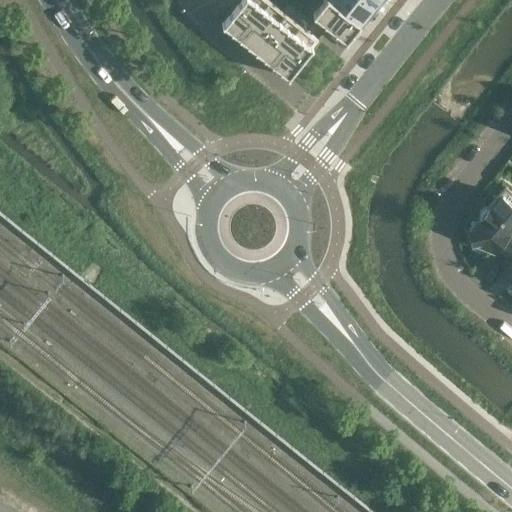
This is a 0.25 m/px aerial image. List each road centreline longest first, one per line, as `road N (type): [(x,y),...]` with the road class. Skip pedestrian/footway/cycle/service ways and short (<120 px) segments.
road 1 (residential): [(511,327),(458,281),(440,250),(441,224),(511,126)]
road 2 (secondary): [(511,490),(384,380),(342,333)]
road 3 (secondary): [(161,131),(106,74),(56,0)]
road 4 (residential): [(299,103),(185,0)]
road 5 (tertiary): [(437,0),(355,102)]
